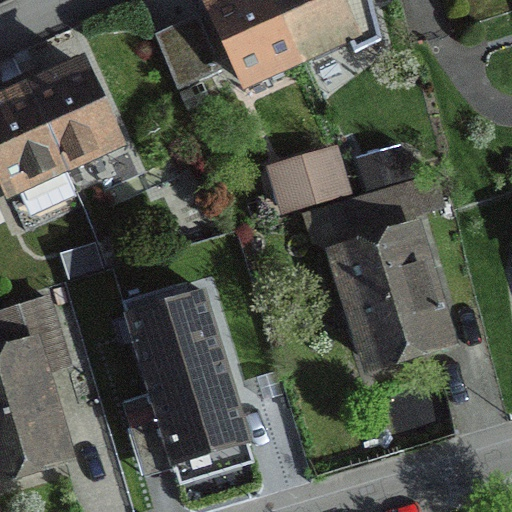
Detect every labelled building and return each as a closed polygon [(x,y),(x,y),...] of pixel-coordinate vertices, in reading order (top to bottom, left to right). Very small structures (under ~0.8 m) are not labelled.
[(229,0),(207,10),(241,86),(297,61),(297,62),(344,40),(352,56),(377,44),(366,0),(229,0)] [(222,69),(198,16),(157,34),(180,88),(222,69)] [(15,99),(0,105),(0,184),(5,195),(15,190),(24,211),(36,215),(71,200),(58,171),(60,170),(115,144),(81,69),(38,88),(25,94),(15,99)] [(329,152),(298,162),(271,170),(284,214),(342,197),(329,152)] [(367,188),(399,179),(392,154),(360,163),(367,188)] [(338,207),(347,236),(436,209),(428,180),(338,207)] [(430,226),(438,258),(462,252),(452,220),(430,226)] [(349,342),(360,339),(369,368),(443,346),(409,233),(335,256),(356,324),(344,327),(349,342)] [(199,297),(125,320),(171,472),(245,450),(199,297)] [(0,479),(61,460),(36,377),(65,368),(44,301),(0,314),(0,479)]
